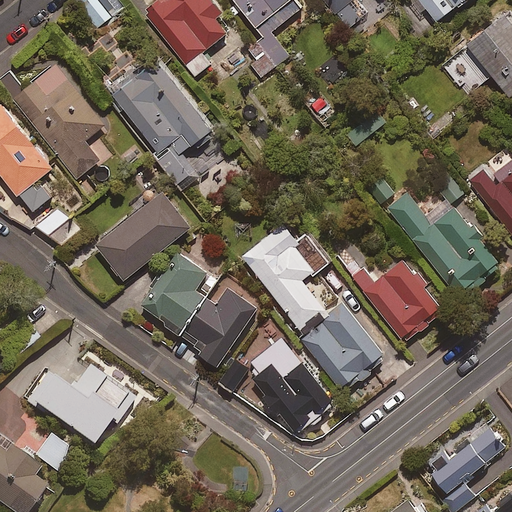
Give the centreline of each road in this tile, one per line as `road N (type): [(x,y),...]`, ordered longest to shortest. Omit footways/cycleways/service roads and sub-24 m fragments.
road 1 (residential): [(319,481),(0,241)]
road 2 (tertiary): [(319,481),(511,329)]
road 3 (tertiary): [(511,350),(333,493)]
